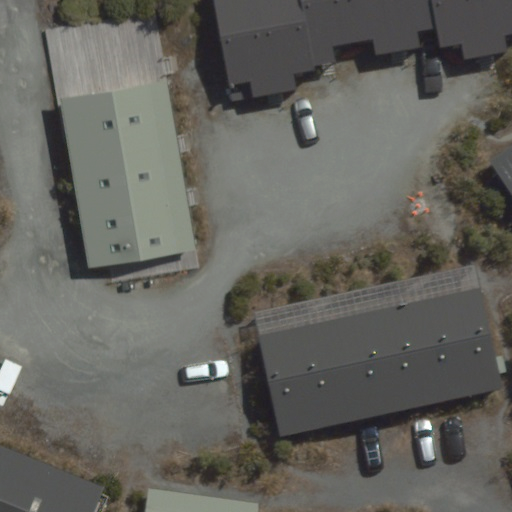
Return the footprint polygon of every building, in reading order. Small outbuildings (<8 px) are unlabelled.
[(511,0),(213,0),(228,84),(250,80),(254,97),(297,89),(293,72),(337,65),(333,45),(373,38),(376,58),(422,50),(419,30),(436,27),(440,46),(461,43),(464,60),(508,52),(504,35),(511,33),(511,0)] [(59,99),(89,269),(196,250),(166,80),(59,99)] [(511,196),(511,145),(489,161),(511,196)] [(474,263),(253,311),(280,436),(502,388),(474,263)] [(93,511),(103,489),(0,446),(0,511),(93,511)] [(148,489),(145,511),(257,511),(259,504),(148,489)]
